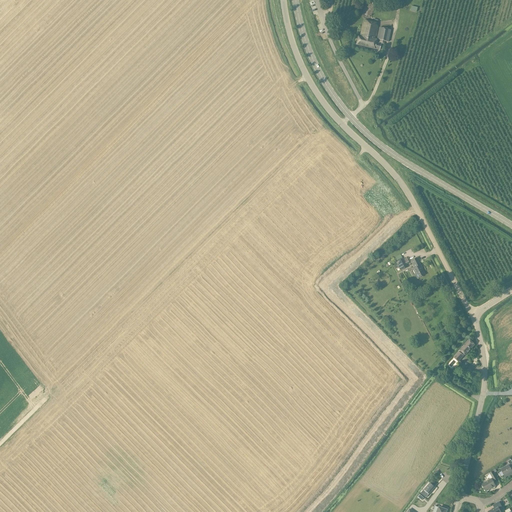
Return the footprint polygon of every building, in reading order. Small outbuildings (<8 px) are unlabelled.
[(356,45),(375,49),(380,50),(381,45),(379,44),(379,43),(376,42),(376,40),(375,40),(378,27),(363,24),(360,38),(358,37),(356,45)] [(379,28),(377,39),(380,40),(379,44),(384,45),(385,42),(388,42),(391,30),(379,28)] [(415,275),(417,279),(425,275),(420,266),(417,258),(411,261),(413,265),(414,265),(415,268),(413,269),(416,275),(415,275)] [(407,268),(403,259),(396,262),(401,271),(407,268)] [(469,340),(465,345),(460,351),(459,352),(458,352),(453,358),(458,362),(464,356),(463,356),(464,355),(465,356),(475,345),(469,340)] [(501,470),(505,477),(511,473),(511,471),(509,465),(501,470)] [(485,476),(488,481),(482,485),(485,492),(491,488),(491,489),(495,486),(493,482),(494,481),(494,482),(497,480),(493,472),(485,476)] [(430,483),(424,490),(421,494),(424,497),(425,497),(426,498),(429,494),(434,487),(430,483)] [(494,508),(488,511),(500,511),(499,509),(502,507),(499,502),(493,506),(494,508)]
